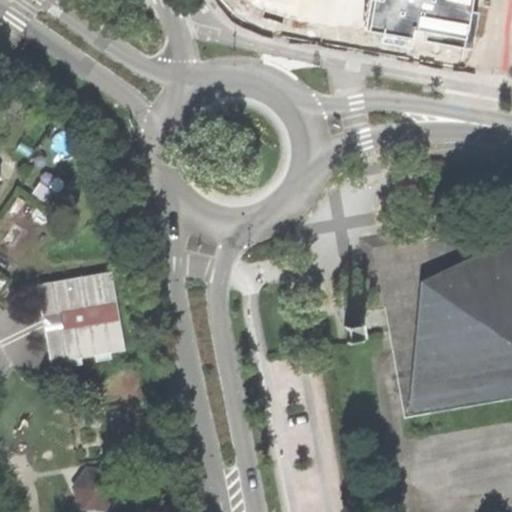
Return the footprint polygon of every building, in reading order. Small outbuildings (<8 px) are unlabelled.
[(356,0),(494,24),(498,0),(356,0)] [(374,249),(432,238),(429,223),(357,236),(370,308),(385,306),(374,249)] [(511,224),(432,238),(374,249),(385,306),(404,417),(511,398),(511,224)] [(111,275),(37,287),(43,318),(60,315),(63,331),(45,334),(50,365),(124,352),(111,275)] [(43,318),(45,334),(63,331),(60,315),(43,318)] [(344,326),(347,344),(365,341),(361,323),(344,326)] [(114,491),(106,473),(86,472),(74,487),(83,506),(103,507),(114,491)]
